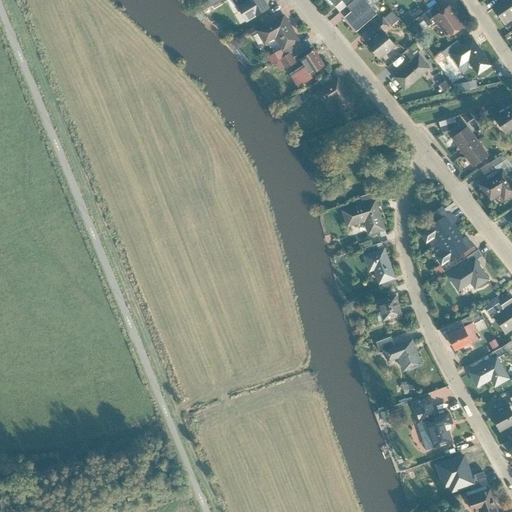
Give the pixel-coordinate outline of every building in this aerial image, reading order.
[(269,7),(264,0),(246,0),(249,6),(255,15),(269,7)] [(376,16),(363,0),(355,0),(347,7),(351,13),(345,18),(356,32),(376,16)] [(511,0),(502,0),(493,6),(503,23),(511,16),(511,0)] [(450,5),(433,17),(448,38),(465,26),(450,5)] [(255,15),(249,6),(240,11),(246,21),(255,15)] [(285,15),(257,31),(265,44),(274,39),(281,51),(300,40),(285,15)] [(383,32),(367,44),(378,59),(395,47),(383,32)] [(492,66),(473,38),(449,53),(459,68),(469,61),(478,75),(492,66)] [(325,66),(315,50),(301,59),(311,74),(325,66)] [(420,55),(393,78),(405,92),(432,68),(420,55)] [(338,77),(316,91),(327,108),(334,103),(340,112),(354,103),(338,77)] [(511,107),(495,118),(506,134),(511,130),(511,107)] [(441,121),(444,131),(459,127),(457,117),(441,121)] [(468,127),(453,138),(473,167),(488,156),(468,127)] [(511,185),(503,170),(480,184),(490,201),(500,195),(504,201),(511,196),(511,185)] [(376,199),(342,210),(347,226),(364,221),(368,234),(385,229),(376,199)] [(429,227),(421,232),(427,242),(434,237),(443,251),(436,255),(442,265),(450,259),(451,260),(468,250),(461,238),(463,237),(455,223),(451,225),(445,216),(429,226),(429,227)] [(386,247),(364,255),(370,271),(375,270),(379,283),(396,277),(386,247)] [(475,259),(449,277),(458,291),(470,283),(475,289),(489,279),(475,259)] [(398,293),(378,299),(384,320),(404,315),(398,293)] [(511,305),(495,317),(506,334),(511,330),(511,305)] [(464,328),(471,345),(481,341),(474,324),(464,328)] [(464,328),(447,335),(455,352),(471,345),(464,328)] [(384,350),(394,346),(391,337),(375,343),(379,352),(384,350)] [(394,346),(384,350),(388,362),(398,359),(403,372),(423,365),(414,339),(394,346)] [(497,357),(468,372),(477,388),(491,380),(494,387),(509,379),(497,357)] [(425,419),(436,416),(430,395),(413,401),(419,421),(425,419)] [(511,411),(510,407),(491,417),(500,432),(511,425),(511,411)] [(436,416),(425,419),(434,448),(452,443),(447,426),(453,424),(449,412),(436,416)] [(474,452),(456,458),(464,484),(482,478),(474,452)] [(499,511),(491,488),(467,496),(472,511),(474,511),(481,510),(482,511),(499,511)]
